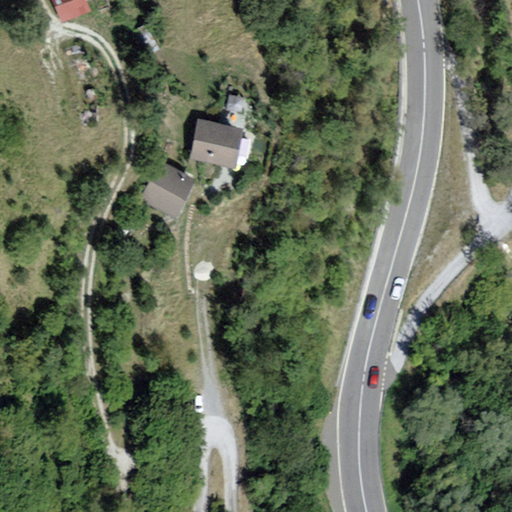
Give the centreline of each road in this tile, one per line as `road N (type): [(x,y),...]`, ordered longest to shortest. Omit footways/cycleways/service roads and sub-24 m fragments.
road 1 (track): [(126,511),(88,334),(97,225),(127,158),(126,84),(101,43),(63,25),(43,0)]
road 2 (secondary): [(417,0),(424,118),(363,378),(366,511)]
road 3 (track): [(363,378),(384,376),(398,361),(426,302),(511,211)]
road 4 (track): [(500,226),(477,173),(453,59),(423,41)]
road 5 (track): [(235,511),(231,436),(221,423),(202,433),(199,511)]
road 6 (track): [(200,284),(214,423)]
